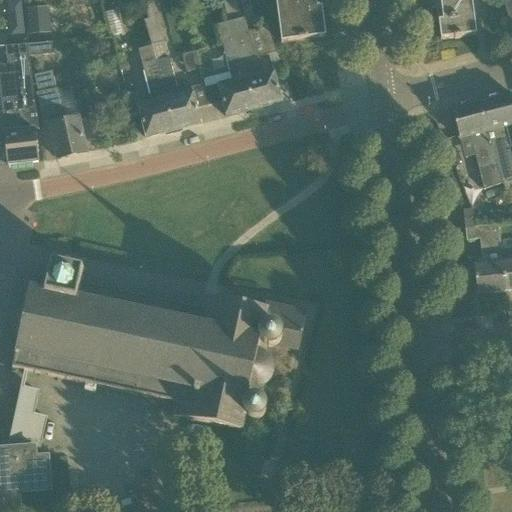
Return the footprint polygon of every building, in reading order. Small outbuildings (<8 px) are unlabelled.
[(197,109),(210,106),(204,84),(191,88),(192,92),(172,97),(171,93),(177,91),(168,59),(164,43),(152,0),(141,0),(147,21),(144,22),(150,46),(151,46),(174,132),(201,125),(197,109)] [(221,0),(227,22),(231,22),(254,111),(281,103),(273,70),(252,76),(251,71),(257,69),(255,59),(277,53),(267,27),(249,32),(245,18),(236,20),(230,0),(221,0)] [(275,0),(281,43),(325,38),(322,8),(316,9),(315,0),(275,0)] [(438,22),(440,40),(454,39),(454,40),(461,39),(461,38),(475,36),(470,0),(438,0),(441,22),(438,22)] [(8,3),(9,10),(13,13),(20,12),(19,1),(8,3)] [(30,35),(51,34),(48,8),(27,10),(30,35)] [(123,33),(117,10),(105,13),(111,36),(123,33)] [(223,44),(230,72),(214,76),(203,79),(204,84),(210,106),(223,103),(227,118),(254,111),(231,22),(227,22),(218,25),(223,44)] [(52,43),(47,43),(28,45),(29,56),(53,54),(52,43)] [(29,56),(28,45),(5,47),(7,65),(0,65),(0,88),(2,103),(5,132),(4,132),(8,166),(38,162),(34,129),(38,128),(34,98),(29,56)] [(151,46),(150,46),(138,50),(151,99),(140,102),(141,105),(138,106),(136,102),(127,104),(132,126),(142,124),(146,139),(174,132),(151,46)] [(63,121),(56,91),(52,72),(34,76),(47,133),(51,132),(57,159),(85,153),(78,118),(63,121)] [(511,103),(509,92),(479,100),(498,175),(502,184),(502,183),(506,194),(511,191),(511,155),(510,156),(503,127),(511,124),(511,103)] [(498,175),(479,100),(451,108),(459,139),(470,136),(484,190),(502,184),(498,175)] [(465,229),(475,227),(473,214),(471,210),(462,211),(465,229)] [(500,250),(501,250),(498,225),(475,227),(465,229),(466,241),(479,240),(482,266),(474,267),(476,277),(475,277),(475,281),(476,280),(478,295),(506,291),(500,250)] [(511,248),(501,250),(500,250),(506,291),(511,290),(511,248)] [(32,280),(31,289),(27,303),(26,303),(18,340),(19,341),(14,364),(13,364),(11,373),(15,374),(16,370),(176,405),(174,418),(240,432),(243,415),(244,416),(249,420),(254,421),(260,419),(264,415),(265,410),(264,404),(260,400),(254,398),(256,389),(263,387),(268,382),(271,375),(271,368),(268,361),(263,356),(265,347),(271,348),(277,346),(298,350),(304,319),(200,297),(197,310),(81,285),(84,270),(49,263),(46,277),(36,275),(37,271),(33,270),(31,280),(32,280)] [(0,511),(19,511),(18,494),(50,491),(47,458),(35,459),(34,449),(39,449),(46,418),(33,415),(38,392),(22,388),(9,449),(0,450),(0,511)]
